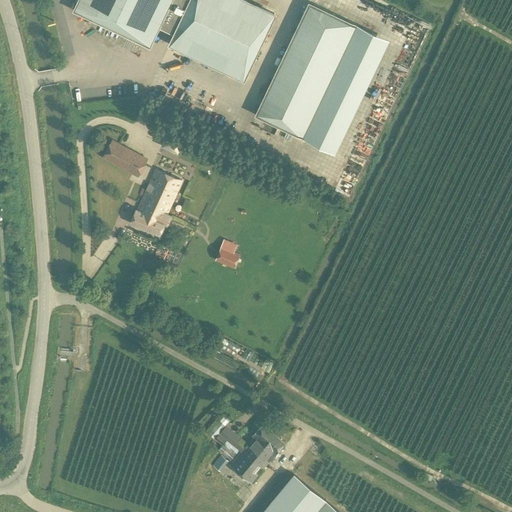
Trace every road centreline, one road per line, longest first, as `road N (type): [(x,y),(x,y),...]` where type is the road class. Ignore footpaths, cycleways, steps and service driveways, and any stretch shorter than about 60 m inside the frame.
road 1 (unclassified): [(454,511),(72,298),(43,298)]
road 2 (unclassified): [(43,298),(24,82),(1,0)]
road 3 (unclassified): [(13,488),(43,298)]
